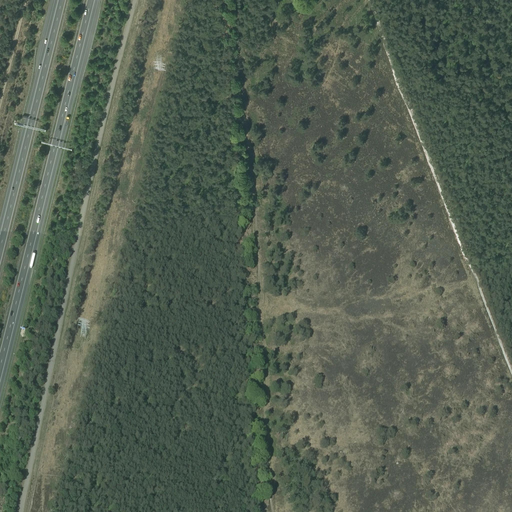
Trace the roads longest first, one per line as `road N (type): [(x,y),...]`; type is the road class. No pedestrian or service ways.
road 1 (unclassified): [(20,511),(135,0)]
road 2 (track): [(366,0),(511,374)]
road 3 (motorway): [(0,367),(90,0)]
road 4 (motorway): [(61,0),(0,248)]
